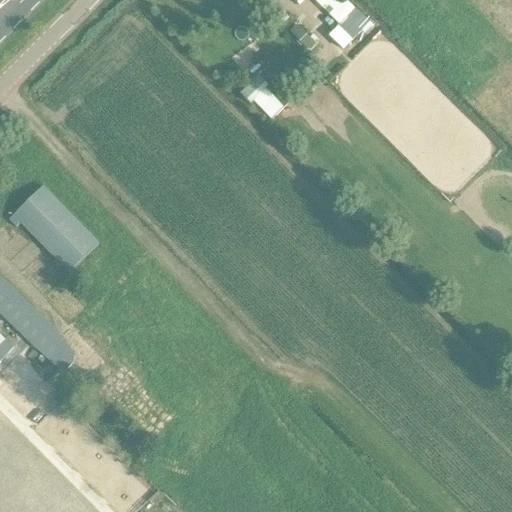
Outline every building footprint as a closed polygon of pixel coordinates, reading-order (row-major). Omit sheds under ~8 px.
[(272,0),(255,0),(266,11),(274,2),(272,0)] [(291,0),(296,5),(300,0),(321,0),(337,15),(336,19),(343,22),(335,29),(351,43),(362,32),(367,35),(373,29),(343,0),(291,0)] [(315,45),(298,28),(291,35),(308,52),(315,45)] [(258,77),(239,95),(250,106),(254,102),(265,113),(276,102),(265,91),(269,88),(258,77)] [(69,274),(97,246),(40,189),(7,221),(15,230),(20,225),(69,274)] [(0,314),(7,322),(63,375),(74,363),(74,356),(57,339),(60,336),(0,278),(0,314)] [(3,341),(0,343),(0,360),(13,347),(5,339),(3,341)]
